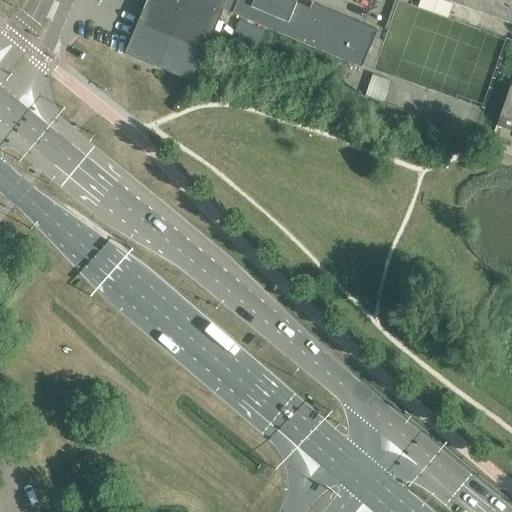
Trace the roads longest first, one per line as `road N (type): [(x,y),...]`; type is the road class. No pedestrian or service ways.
road 1 (secondary): [(395,430),(0,101)]
road 2 (secondary): [(0,175),(344,460)]
road 3 (primary): [(492,511),(395,430)]
